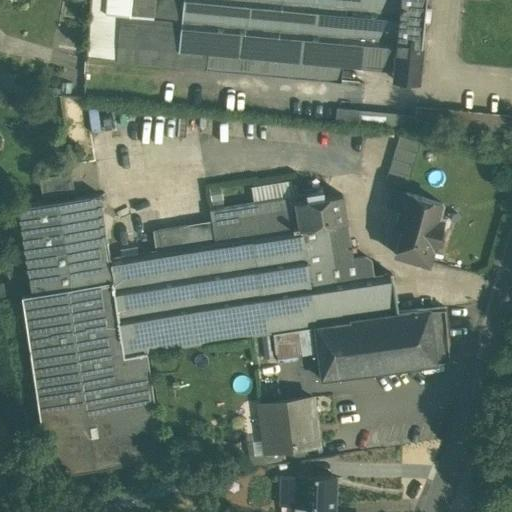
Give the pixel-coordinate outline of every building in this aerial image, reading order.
[(91,0),(87,58),(114,60),(116,45),(118,15),(152,19),(153,0),(91,0)] [(182,0),(153,0),(152,19),(181,21),(182,0)] [(346,0),(182,0),(181,21),(205,24),(202,53),(207,54),(240,57),(276,61),(296,63),(332,66),(340,67),(343,38),(346,0)] [(346,0),(343,38),(362,40),(387,42),(398,43),(401,0),(346,0)] [(425,0),(401,0),(398,43),(395,72),(394,81),(417,83),(425,0)] [(152,19),(118,15),(116,45),(148,48),(152,19)] [(181,21),(152,19),(148,48),(178,51),(181,21)] [(205,24),(181,21),(178,51),(202,53),(205,24)] [(362,40),(343,38),(340,67),(359,69),(362,40)] [(387,42),(362,40),(359,69),(384,71),(387,42)] [(398,43),(387,42),(384,71),(395,72),(398,43)] [(148,48),(116,45),(114,60),(206,69),(207,54),(202,53),(178,51),(148,48)] [(240,57),(207,54),(206,69),(239,72),(240,57)] [(276,61),(240,57),(239,72),(275,76),(276,61)] [(296,63),(276,61),(275,76),(295,78),(296,63)] [(332,66),(296,63),(295,78),(330,82),(332,66)] [(14,75),(0,73),(0,88),(13,89),(14,75)] [(508,133),(510,114),(449,108),(448,123),(477,126),(477,130),(508,133)] [(414,120),(358,114),(357,124),(413,129),(414,120)] [(419,141),(397,136),(385,182),(394,184),(406,187),(419,141)] [(71,172),(39,176),(43,201),(74,197),(71,172)] [(406,187),(394,184),(393,189),(407,193),(407,192),(405,191),(406,187)] [(341,189),(295,196),(299,228),(300,230),(327,226),(333,263),(351,260),(341,189)] [(425,197),(407,192),(407,193),(393,189),(388,206),(398,209),(394,224),(403,227),(395,254),(429,264),(434,248),(436,248),(444,219),(438,217),(442,203),(424,198),(425,197)] [(100,193),(74,197),(81,242),(107,238),(107,237),(100,193)] [(43,201),(19,204),(32,290),(111,278),(113,278),(110,256),(107,238),(81,242),(74,197),(43,201)] [(285,211),(211,222),(213,231),(211,231),(212,234),(213,234),(214,240),(288,230),(285,211)] [(211,222),(179,226),(180,232),(200,230),(202,242),(214,240),(213,234),(212,234),(211,231),(213,231),(211,222)] [(327,226),(300,230),(299,228),(298,228),(297,225),(292,226),(293,229),(288,230),(214,240),(202,242),(110,256),(113,278),(124,355),(315,326),(397,315),(391,275),(373,277),(370,261),(366,258),(351,260),(333,263),(327,226)] [(179,226),(107,237),(107,238),(110,256),(202,242),(200,230),(180,232),(179,226)] [(32,290),(22,291),(48,472),(161,456),(146,353),(123,357),(111,278),(32,290)] [(445,309),(428,310),(436,365),(450,362),(445,309)] [(397,315),(315,326),(323,381),(436,365),(428,310),(397,315)] [(310,397),(260,404),(266,452),(279,450),(302,447),(317,445),(310,397)] [(302,447),(279,450),(280,463),(304,460),(302,447)] [(333,476),(298,474),(296,504),(307,505),(306,511),(330,511),(331,506),(333,476)]
